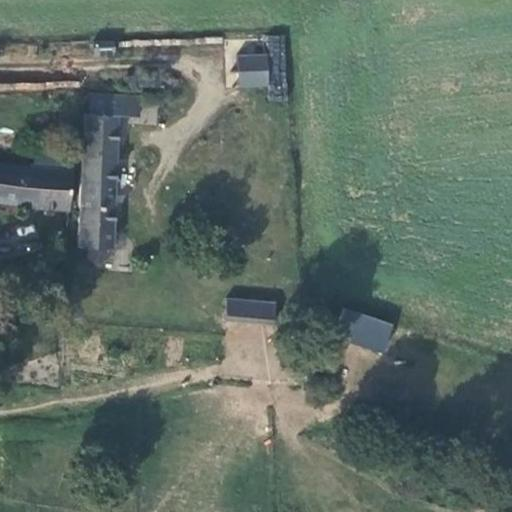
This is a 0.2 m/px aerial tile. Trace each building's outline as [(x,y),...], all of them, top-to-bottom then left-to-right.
[(268,90),(267,59),(237,60),(239,91),(268,90)] [(93,118),(122,120),(142,123),(144,101),(95,96),(93,118)] [(93,118),(88,117),(84,153),(79,212),(76,246),(110,249),(122,120),(93,118)] [(0,203),(69,211),(73,176),(72,176),(0,168),(0,203)] [(219,325),(268,328),(270,302),(221,298),(219,325)] [(383,353),(393,323),(342,306),(332,335),(383,353)]
